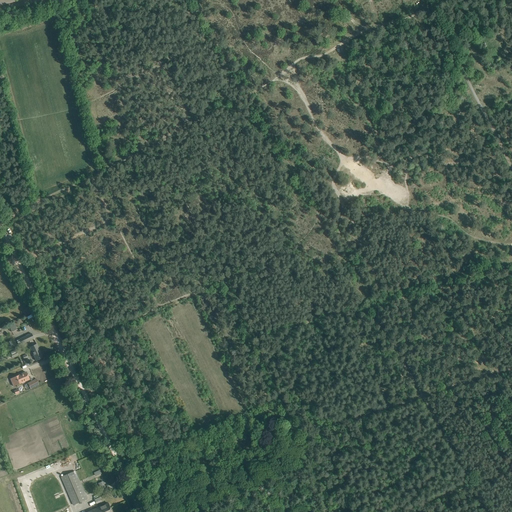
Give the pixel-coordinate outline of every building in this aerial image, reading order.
[(31,333),(20,339),(22,344),(34,338),(31,333)] [(36,344),(30,347),(36,361),(43,358),(36,344)] [(26,372),(10,379),(13,386),(29,379),(26,372)] [(36,379),(28,383),(31,389),(39,384),(36,379)] [(70,473),(61,477),(74,505),(87,499),(89,498),(86,493),(85,494),(75,471),(70,473)] [(101,497),(95,498),(98,507),(103,505),(101,497)] [(112,511),(109,503),(88,511),(112,511)]
